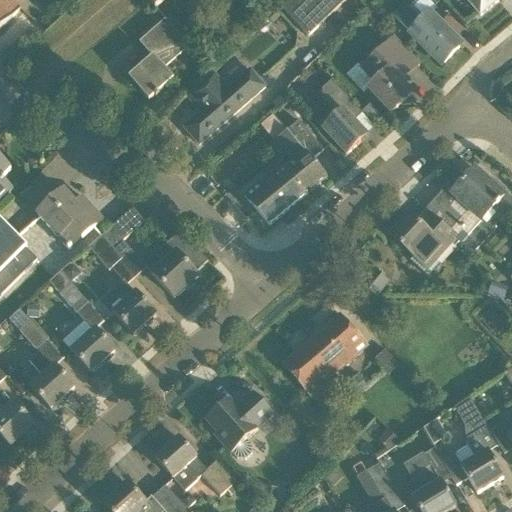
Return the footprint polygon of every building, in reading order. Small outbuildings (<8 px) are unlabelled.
[(146,0),(155,10),(165,0),(146,0)] [(279,0),(275,4),(306,37),(346,0),(279,0)] [(459,0),(464,5),(467,2),(480,16),(496,2),(497,3),(498,2),(498,1),(499,0),(459,0)] [(0,30),(12,18),(0,6),(0,30)] [(462,44),(428,11),(419,20),(405,6),(393,19),(441,66),(462,44)] [(188,48),(178,36),(165,21),(139,43),(152,58),(128,79),(149,102),(154,97),(155,99),(159,96),(158,94),(173,81),(163,70),(188,48)] [(390,115),(412,95),(398,80),(416,63),(394,39),(362,69),(375,83),(367,90),(390,115)] [(228,89),(215,74),(187,99),(201,114),(184,129),(198,146),(265,88),(249,70),(228,89)] [(330,109),(315,123),(346,156),(360,143),(359,142),(365,136),(353,123),(362,115),(331,81),(322,90),(321,99),(330,109)] [(289,156),(296,164),(306,155),(287,132),(292,128),(285,119),(284,120),(275,110),(257,125),(267,136),(286,158),(289,156)] [(306,155),(296,164),(285,172),(306,196),(327,180),(312,162),(325,152),(299,122),(293,127),(286,118),(285,119),(292,128),(287,132),(306,155)] [(0,202),(13,190),(2,180),(10,171),(0,160),(0,202)] [(480,223),(491,211),(504,223),(511,214),(511,201),(505,195),(503,197),(501,195),(505,191),(494,182),(490,185),(474,170),(451,195),(445,189),(426,210),(427,212),(449,232),(447,235),(457,244),(458,243),(466,235),(467,236),(479,223),(480,223)] [(306,196),(285,172),(272,182),(268,177),(243,197),(269,227),(306,196)] [(69,251),(102,221),(82,199),(76,205),(64,192),(37,215),(69,251)] [(112,228),(124,241),(144,222),(133,209),(112,228)] [(449,232),(427,212),(416,224),(408,217),(390,237),(413,258),(437,232),(454,248),(457,244),(447,235),(449,232)] [(0,297),(37,261),(25,249),(26,248),(0,221),(0,297)] [(113,251),(123,242),(124,241),(112,228),(101,238),(113,251)] [(154,256),(163,265),(152,276),(174,300),(198,278),(195,275),(207,263),(180,233),(154,256)] [(109,272),(111,270),(122,260),(113,251),(101,238),(89,249),(109,272)] [(113,251),(122,260),(131,251),(123,242),(113,251)] [(72,265),(63,274),(72,283),(77,278),(77,270),(72,265)] [(374,270),(361,287),(376,299),(389,283),(374,270)] [(61,274),(50,284),(60,295),(71,285),(61,274)] [(135,294),(128,286),(123,282),(113,291),(125,304),(113,315),(133,337),(155,316),(135,294)] [(88,304),(71,285),(60,295),(77,314),(88,304)] [(27,307),(27,318),(39,318),(39,307),(27,307)] [(309,397),(329,380),(367,348),(339,316),(282,365),(309,397)] [(43,377),(32,387),(30,389),(51,411),(74,390),(54,367),(62,360),(46,342),(47,341),(30,322),(18,332),(38,354),(29,363),(43,377)] [(94,331),(93,332),(84,322),(62,342),(91,375),(115,353),(94,331)] [(357,376),(350,382),(359,393),(361,390),(366,386),(357,376)] [(231,454),(237,461),(245,461),(252,455),(252,447),(247,441),(257,431),(256,431),(273,416),(253,394),(237,409),(229,400),(205,421),(216,434),(213,436),(230,455),(231,454)] [(25,441),(22,437),(33,427),(14,405),(13,406),(4,396),(0,400),(0,408),(5,414),(0,418),(0,436),(10,448),(12,446),(16,450),(25,441)] [(466,444),(468,447),(455,456),(443,463),(457,486),(468,480),(477,495),(503,480),(487,453),(498,447),(469,398),(454,409),(464,425),(466,444)] [(436,444),(448,434),(437,421),(426,430),(436,444)] [(375,441),(388,454),(399,442),(386,430),(375,441)] [(155,460),(185,493),(198,482),(197,481),(201,477),(220,498),(235,485),(216,463),(206,471),(178,439),(155,460)] [(405,488),(411,498),(419,511),(449,511),(456,508),(441,484),(451,479),(456,487),(457,486),(443,463),(435,449),(423,456),(426,461),(415,468),(422,478),(405,488)] [(362,468),(380,498),(394,489),(379,465),(376,460),(362,468)] [(188,511),(182,504),(168,490),(165,487),(152,499),(151,498),(150,499),(151,499),(145,505),(127,485),(107,503),(103,506),(108,511),(188,511)] [(264,492),(264,501),(276,502),(277,493),(264,492)] [(392,511),(385,500),(364,511),(392,511)]
